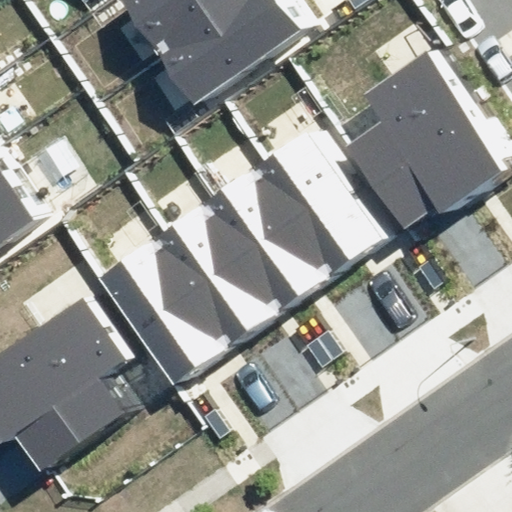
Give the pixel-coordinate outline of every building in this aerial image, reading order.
[(153,0),(220,94),(323,21),(307,0),(153,0)] [(443,0),(464,29),(504,0),(443,0)] [(404,118),(370,143),(432,226),(465,201),(471,209),(511,178),(511,138),(449,54),(389,98),(404,118)] [(332,127),(123,276),(198,381),(408,232),(332,127)] [(0,130),(0,256),(59,216),(0,130)] [(108,291),(0,366),(0,388),(35,439),(44,433),(68,466),(151,408),(130,378),(156,360),(108,291)]
